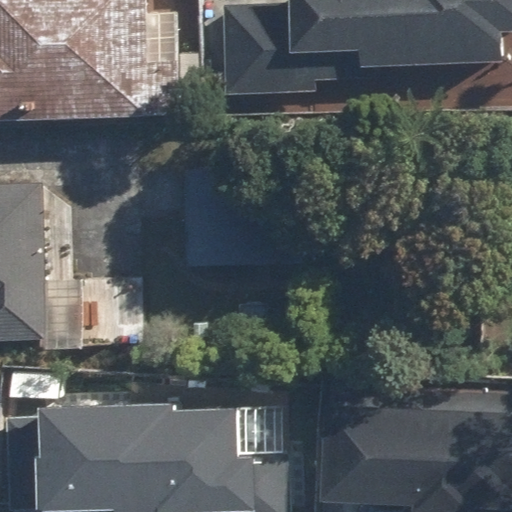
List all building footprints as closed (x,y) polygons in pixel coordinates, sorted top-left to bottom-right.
[(166,0),(0,0),(0,105),(196,100),(193,4),(167,5),(166,0)] [(511,0),(239,0),(242,82),(327,79),(326,34),(388,32),(389,52),(511,48),(511,0)] [(333,157),(202,161),(205,261),(336,257),(333,157)] [(59,173),(0,174),(0,328),(64,326),(59,173)] [(511,396),(349,388),(344,483),(441,489),(440,498),(501,501),(502,490),(511,490),(511,396)]
